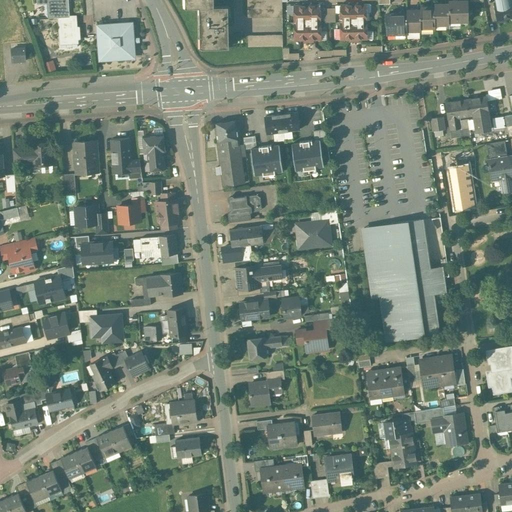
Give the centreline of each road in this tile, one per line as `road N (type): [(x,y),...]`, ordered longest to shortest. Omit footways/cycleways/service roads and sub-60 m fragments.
road 1 (secondary): [(511,50),(373,75),(183,91)]
road 2 (residential): [(217,357),(183,91)]
road 3 (residential): [(2,472),(70,427),(217,357)]
road 4 (secondary): [(183,91),(0,105)]
road 5 (residential): [(511,213),(466,223),(455,236),(468,342)]
road 6 (residential): [(236,511),(217,357)]
road 7 (residential): [(468,342),(486,469)]
